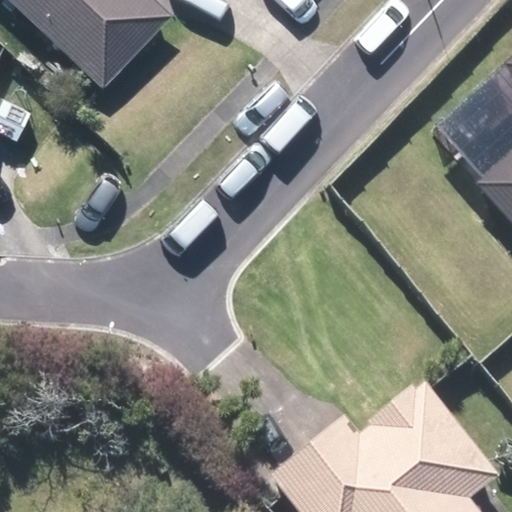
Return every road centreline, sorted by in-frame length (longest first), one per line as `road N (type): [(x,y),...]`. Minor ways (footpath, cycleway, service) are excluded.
road 1 (residential): [(160,293),(442,0)]
road 2 (residential): [(0,290),(160,293)]
